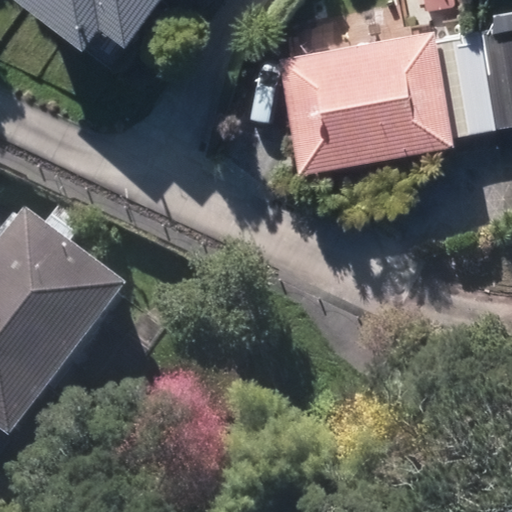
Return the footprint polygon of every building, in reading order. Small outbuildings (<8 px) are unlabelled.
[(100,43),(129,63),(172,0),(23,0),(16,11),(88,61),(100,43)] [(511,36),(480,42),(498,140),(511,137),(511,36)] [(498,140),(480,42),(437,50),(435,45),(282,72),(302,190),(357,179),(356,174),(454,157),(453,148),(498,140)] [(49,239),(72,255),(89,235),(65,217),(49,239)] [(0,233),(0,454),(16,466),(129,314),(8,223),(0,233)]
